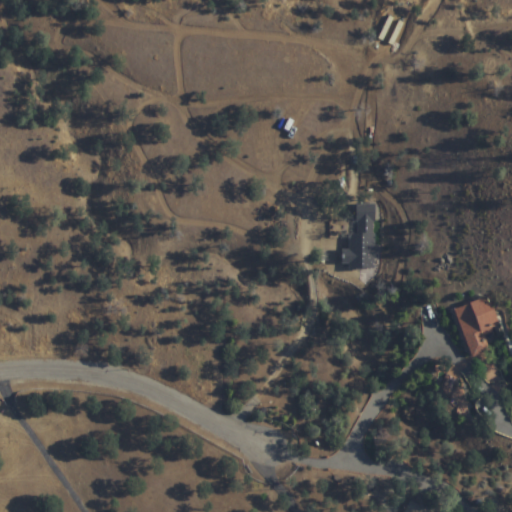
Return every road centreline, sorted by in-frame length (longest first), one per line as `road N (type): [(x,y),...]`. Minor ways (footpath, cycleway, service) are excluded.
road 1 (residential): [(0,381),(104,377),(139,384),(239,441),(269,447)]
road 2 (residential): [(227,435),(315,326),(317,285),(306,241),(336,212)]
